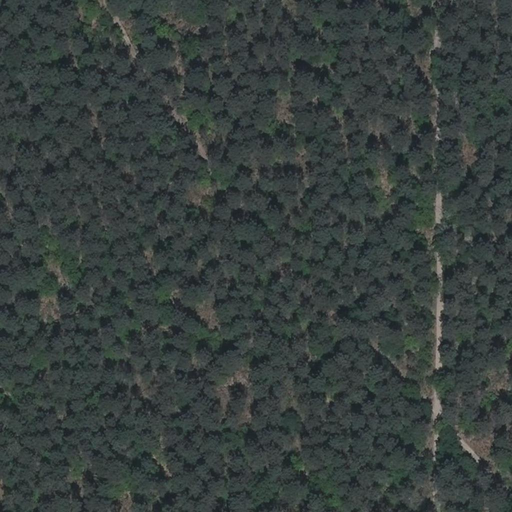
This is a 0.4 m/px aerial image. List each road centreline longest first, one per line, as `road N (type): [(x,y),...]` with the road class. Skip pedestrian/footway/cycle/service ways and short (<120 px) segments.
road 1 (track): [(106,0),(286,269),(511,492)]
road 2 (track): [(449,511),(446,0)]
